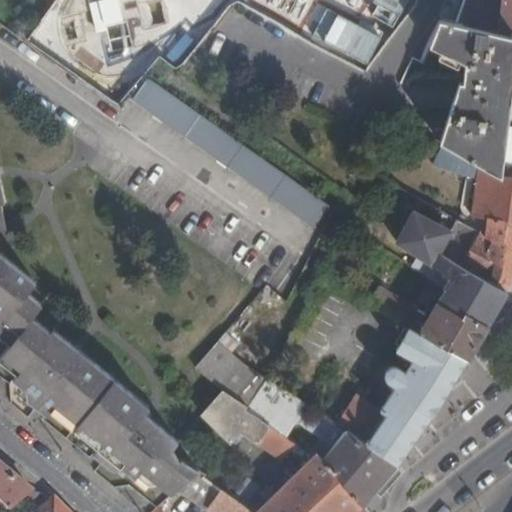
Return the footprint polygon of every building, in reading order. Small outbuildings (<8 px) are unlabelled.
[(59,31),(64,47),(74,61),(88,72),(105,78),(122,78),(139,73),(153,62),(164,48),(169,32),(169,14),(164,0),(64,0),(59,14),(59,31)] [(391,27),(402,0),(372,0),(365,16),(391,27)] [(511,0),(448,0),(440,18),(511,34),(511,0)] [(463,81),(459,81),(441,140),(446,143),(503,173),(511,177),(511,34),(440,18),(433,36),(429,44),(466,58),(464,69),(469,71),(468,82),(463,81)] [(141,86),(130,78),(110,102),(121,110),(129,100),(141,86)] [(311,230),(328,205),(167,92),(147,78),(141,86),(129,100),(208,156),(270,200),(311,230)] [(481,232),(464,264),(510,289),(511,285),(511,219),(498,217),(503,173),(446,143),(439,157),(483,171),(474,214),(490,218),(487,235),(481,232)] [(142,476),(147,472),(172,493),(179,487),(200,470),(188,461),(183,462),(173,450),(181,442),(149,416),(153,409),(95,361),(57,331),(55,333),(36,318),(45,305),(31,293),(40,282),(0,249),(0,229),(9,228),(4,203),(8,202),(1,166),(0,163),(0,331),(15,344),(6,355),(25,371),(18,380),(31,391),(31,401),(50,416),(58,406),(142,476)] [(511,177),(503,173),(498,217),(511,219),(511,177)] [(386,249),(427,269),(446,229),(405,209),(386,249)] [(383,412),(358,397),(340,425),(371,445),(398,464),(421,432),(448,394),(469,359),(409,325),(396,348),(420,362),(411,376),(398,368),(392,366),(389,368),(386,372),(386,377),(390,383),(398,388),(383,412)] [(225,392),(266,419),(297,442),(316,455),(321,457),(330,466),(340,475),(365,504),(380,486),(398,464),(371,445),(340,425),(270,379),(271,378),(234,353),(218,340),(199,368),(225,392)] [(243,432),(285,461),(297,442),(266,419),(225,392),(206,414),(231,441),(243,432)] [(316,455),(287,483),(313,511),(354,511),(365,504),(340,475),(330,466),(321,457),(316,455)] [(0,465),(0,511),(9,511),(29,493),(0,465)] [(200,470),(179,487),(187,494),(203,506),(204,504),(214,511),(224,511),(235,497),(200,470)] [(235,497),(255,511),(299,511),(279,490),(271,498),(261,485),(250,477),(235,497)] [(313,511),(287,483),(279,490),(299,511),(313,511)] [(255,511),(235,497),(224,511),(255,511)] [(39,511),(69,511),(56,499),(39,511)]
